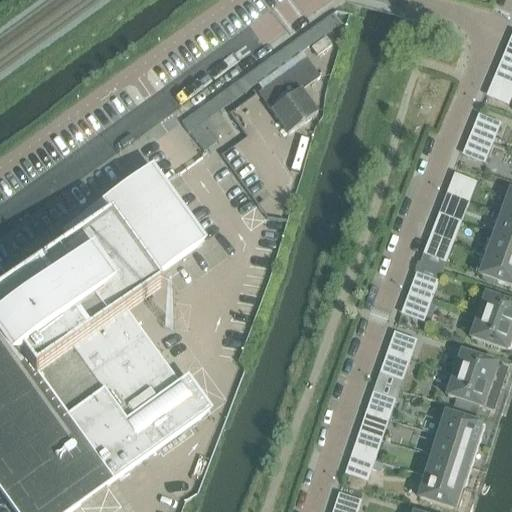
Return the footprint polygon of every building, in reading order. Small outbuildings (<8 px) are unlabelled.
[(335,16),(184,125),(205,155),(233,135),(219,116),(251,93),(258,88),(261,93),(306,60),(303,56),(343,27),(335,16)] [(511,49),(508,47),(503,59),(511,62),(511,49)] [(261,93),(258,95),(288,137),(317,116),(301,94),(320,80),(306,60),(261,93)] [(492,84),(503,89),(508,77),(497,73),(492,84)] [(511,79),(508,77),(503,89),(511,92),(511,79)] [(468,143),(479,147),(484,136),(473,131),(468,143)] [(484,136),(479,147),(490,152),(495,140),(484,136)] [(0,278),(0,493),(13,511),(75,511),(208,417),(183,383),(179,386),(134,323),(128,327),(121,318),(163,287),(157,279),(203,246),(149,172),(66,231),(75,244),(12,290),(3,277),(0,278)] [(444,202),(456,206),(460,195),(449,190),(444,202)] [(503,215),(511,218),(511,194),(511,195),(511,194),(511,193),(503,215)] [(460,195),(456,206),(467,210),(471,199),(460,195)] [(511,218),(503,215),(495,236),(511,241),(511,218)] [(429,242),(440,246),(444,235),(433,230),(429,242)] [(444,235),(440,246),(451,251),(456,239),(444,235)] [(488,256),(511,264),(511,241),(495,236),(488,256)] [(511,264),(488,256),(480,277),(511,288),(511,264)] [(406,301),(418,306),(422,294),(411,290),(406,301)] [(422,294),(418,306),(429,310),(433,298),(422,294)] [(478,319),(511,330),(511,306),(487,298),(487,297),(486,297),(478,319)] [(511,347),(511,330),(478,319),(471,341),(472,341),(510,354),(511,347)] [(385,361),(396,365),(400,353),(389,349),(385,361)] [(400,353),(396,365),(407,369),(412,357),(400,353)] [(455,377),(494,390),(501,369),(463,356),(463,355),(462,355),(455,377)] [(494,390),(455,377),(447,399),(448,399),(449,399),(487,411),(494,390)] [(364,421),(375,425),(379,413),(368,409),(364,421)] [(379,413),(375,425),(387,429),(390,417),(379,413)] [(439,438),(478,450),(485,429),(447,417),(447,416),(446,415),(439,438)] [(432,458),(472,471),(478,450),(439,438),(432,458)] [(350,462),(361,466),(365,454),(354,450),(350,462)] [(365,454),(361,466),(373,470),(377,458),(365,454)] [(432,458),(426,479),(465,491),(472,471),(432,458)] [(458,511),(465,491),(426,479),(419,500),(455,511),(458,511)]
